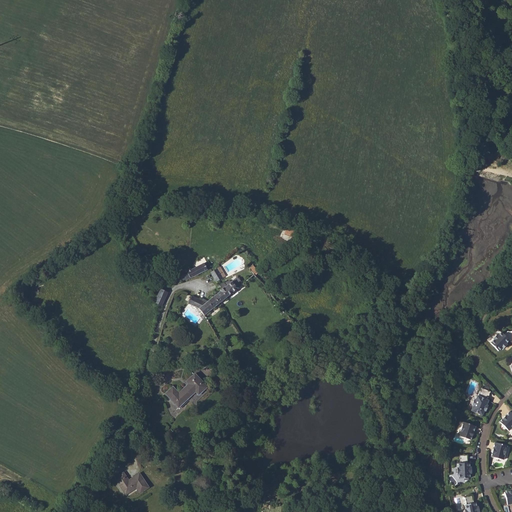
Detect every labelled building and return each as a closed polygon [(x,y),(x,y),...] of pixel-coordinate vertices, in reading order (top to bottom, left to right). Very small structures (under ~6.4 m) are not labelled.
[(194,268),(198,275),(208,269),(206,266),(209,265),(207,262),(194,268)] [(252,265),(249,268),(256,274),(259,271),(252,265)] [(211,272),(217,282),(226,276),(220,267),(211,272)] [(180,278),(183,281),(186,279),(187,281),(198,275),(194,268),(187,271),(188,273),(184,275),(180,278)] [(213,296),(219,304),(238,288),(235,285),(237,284),(234,280),(231,282),(229,280),(225,282),(219,285),(219,286),(221,289),(220,290),(220,291),(213,296)] [(155,302),(162,306),(168,292),(161,289),(155,302)] [(198,308),(204,316),(219,304),(213,296),(207,301),(202,299),(201,300),(193,296),(192,296),(188,304),(198,308)] [(490,343),(498,351),(501,348),(506,344),(509,340),(511,343),(511,342),(511,332),(511,331),(507,331),(503,335),(501,333),(498,336),(497,335),(492,339),(493,340),(490,343)] [(166,394),(179,407),(195,391),(199,395),(207,387),(195,374),(186,381),(189,384),(179,393),(173,387),(166,394)] [(482,416),(484,411),(486,405),(488,400),(487,400),(490,392),(481,388),(478,396),(477,396),(475,400),(474,400),(471,406),(473,406),(471,411),(482,416)] [(499,422),(508,431),(511,427),(511,413),(510,412),(499,422)] [(470,440),(475,426),(463,422),(458,436),(470,440)] [(491,457),(503,460),(507,446),(494,443),(491,457)] [(458,474),(458,479),(470,478),(469,473),(469,468),(469,463),(467,463),(467,455),(459,455),(459,463),(458,463),(458,468),(457,468),(457,474),(458,474)] [(115,478),(126,494),(136,487),(140,492),(148,487),(139,473),(128,480),(123,472),(115,478)] [(477,511),(476,507),(475,502),(473,503),(472,495),(464,497),(466,505),(464,505),(465,510),(464,510),(464,511),(477,511)]
